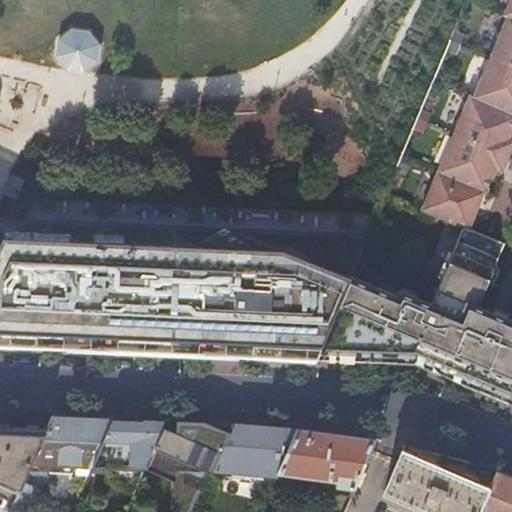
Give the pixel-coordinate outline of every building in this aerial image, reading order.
[(511,0),(505,15),(509,17),(503,32),(508,34),(511,35),(511,0)] [(464,32),(455,28),(446,47),(456,52),(460,42),(464,32)] [(95,44),(85,31),(67,30),(57,36),(53,60),(64,68),(73,69),(81,70),(95,61),(95,44)] [(511,320),(501,316),(477,306),(504,244),(469,229),(479,206),(485,192),(487,192),(497,169),(509,140),(511,132),(511,35),(508,34),(503,32),(493,56),(475,98),(471,96),(455,133),(440,169),(422,210),(464,227),(448,264),(442,278),(431,304),(417,298),(401,291),(399,296),(352,277),(318,357),(338,357),(414,360),(471,383),(511,401),(511,320)] [(431,110),(420,106),(411,125),(422,130),(426,120),(431,110)] [(511,149),(511,141),(509,140),(497,169),(502,172),(511,149)] [(408,167),(412,157),(400,151),(395,162),(408,167)] [(485,192),(479,206),(485,209),(491,194),(487,192),(485,192)] [(14,238),(3,237),(0,235),(0,332),(9,333),(8,343),(318,357),(352,277),(341,272),(289,250),(275,249),(258,249),(14,238)] [(437,276),(442,278),(448,264),(443,261),(437,276)] [(403,286),(401,291),(417,298),(419,293),(403,286)] [(46,472),(88,474),(89,471),(112,417),(100,417),(52,415),(45,429),(31,463),(47,464),(46,472)] [(107,478),(136,493),(147,468),(164,427),(168,420),(158,419),(112,417),(89,471),(107,472),(107,478)] [(215,472),(236,423),(178,420),(177,434),(170,430),(164,427),(147,468),(177,469),(174,511),(197,511),(205,494),(184,485),(184,470),(215,472)] [(280,472),(298,429),(285,428),(236,423),(215,472),(212,479),(222,480),(223,472),(278,476),(280,472)] [(22,484),(31,463),(45,429),(0,427),(0,484),(19,493),(22,484)] [(356,490),(377,439),(315,431),(298,429),(280,472),(337,482),(337,487),(356,490)] [(480,511),(498,471),(492,469),(413,448),(405,446),(384,494),(425,511),(480,511)] [(511,511),(511,477),(498,471),(480,511),(511,511)] [(301,484),(302,480),(300,480),(299,484),(292,483),(291,490),(308,492),(309,485),(301,484)] [(19,493),(12,509),(19,511),(32,511),(41,492),(22,484),(19,493)]
